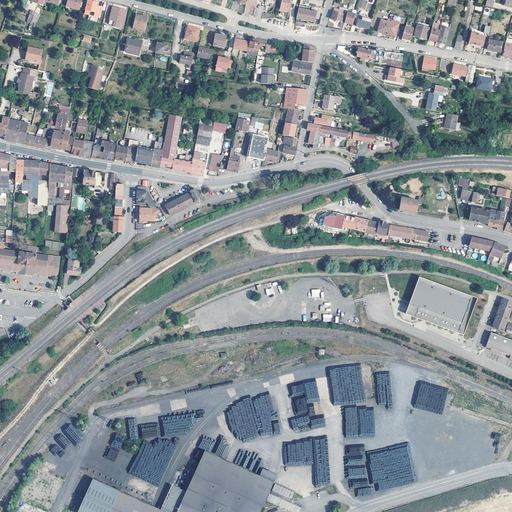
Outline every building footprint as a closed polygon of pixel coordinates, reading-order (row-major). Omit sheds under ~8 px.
[(82,0),(67,0),(66,5),(79,9),(82,0)] [(101,3),(90,0),(88,0),(86,10),(89,10),(88,13),(93,15),(94,12),(95,12),(97,8),(99,9),(101,3)] [(291,0),(280,0),(280,1),(282,1),(280,11),(288,13),(291,0)] [(366,0),(358,0),(357,8),(366,9),(367,0),(366,0)] [(495,1),(491,0),(486,0),(485,6),(493,8),(495,1)] [(127,10),(113,6),(109,19),(114,21),(113,26),(123,28),(127,10)] [(307,24),(310,25),(313,26),(314,22),(316,13),(320,14),(321,9),(312,7),(311,12),(298,10),(296,19),(307,21),(307,24)] [(345,11),(335,8),(334,12),(333,12),(331,19),(342,22),(343,18),(345,11)] [(37,23),(40,13),(30,10),(26,22),(31,24),(32,21),(37,23)] [(354,11),(348,10),(348,12),(346,19),(345,23),(353,25),(357,11),(354,10),(354,11)] [(147,17),(137,15),(134,27),(144,30),(147,17)] [(372,19),(362,17),(361,21),(358,20),(356,26),(369,30),(372,19)] [(399,23),(388,20),(388,21),(381,20),(377,32),(395,36),(399,23)] [(406,24),(405,31),(403,37),(403,38),(411,41),(414,29),(410,28),(411,26),(406,24)] [(425,26),(422,25),(421,26),(418,25),(414,36),(427,39),(429,28),(425,27),(425,26)] [(194,27),(188,26),(185,38),(197,41),(200,29),(194,28),(194,27)] [(441,29),(440,31),(437,42),(445,44),(449,29),(441,27),(441,29)] [(437,42),(440,31),(435,30),(432,29),(429,40),(437,42)] [(475,45),(478,34),(472,32),(469,43),(475,45)] [(226,35),(215,33),(213,44),(224,46),(226,35)] [(480,35),(478,34),(475,45),(482,47),(485,36),(480,35)] [(463,37),(458,35),(454,48),(460,49),(463,37)] [(494,51),(496,41),(492,40),(493,37),(490,36),(489,42),(487,41),(485,47),(488,48),(488,50),(494,51)] [(142,40),(136,38),(136,40),(129,38),(126,51),(139,54),(142,40)] [(260,40),(250,38),(249,47),(259,48),(260,40)] [(249,42),(235,39),(234,48),(247,51),(249,42)] [(502,42),(496,41),(494,51),(500,52),(502,42)] [(168,44),(157,42),(156,52),(160,53),(160,55),(165,55),(165,53),(169,54),(170,48),(167,48),(168,44)] [(511,44),(505,43),(503,56),(511,58),(511,44)] [(302,61),(313,62),(314,55),(315,47),(304,44),(302,61)] [(212,50),(199,46),(197,53),(196,56),(210,59),(212,50)] [(43,50),(29,47),(27,56),(28,59),(35,60),(34,62),(40,63),(43,50)] [(371,50),(359,48),(357,57),(369,59),(371,52),(371,50)] [(197,53),(185,51),(184,55),(181,54),(180,62),(188,64),(188,67),(190,68),(190,66),(194,66),(196,56),(197,53)] [(395,66),(397,53),(387,52),(376,51),(376,53),(377,53),(377,55),(384,56),(383,64),(395,66)] [(404,54),(397,53),(395,66),(402,67),(404,54)] [(224,57),(218,55),(216,65),(227,68),(227,67),(229,59),(230,57),(225,56),(224,57)] [(430,61),(424,59),(421,72),(427,73),(428,70),(435,71),(437,61),(431,60),(430,61)] [(313,62),(302,61),(294,60),(292,70),(311,73),(311,70),(313,62)] [(467,68),(454,65),(452,75),(465,77),(467,68)] [(475,66),(469,65),(465,82),(472,83),(475,66)] [(98,68),(93,66),(91,73),(90,72),(89,75),(92,75),(89,87),(98,90),(103,75),(102,75),(103,71),(97,69),(98,68)] [(273,68),(263,67),(261,83),(273,84),(274,76),(272,76),(273,68)] [(38,72),(24,68),(23,73),(21,73),(20,78),(20,80),(19,83),(18,87),(19,87),(18,91),(29,94),(30,90),(31,90),(34,77),(37,77),(38,72)] [(394,68),(391,68),(389,76),(400,78),(402,70),(394,68)] [(400,78),(389,76),(387,75),(386,80),(405,84),(406,79),(400,78)] [(186,79),(178,77),(176,88),(184,90),(186,79)] [(477,85),(491,88),(492,80),(479,77),(477,85)] [(436,85),(434,93),(439,94),(440,91),(453,94),(454,89),(436,85)] [(284,108),(289,108),(295,108),(296,103),(306,105),(307,102),(308,94),(308,89),(299,88),(299,89),(287,87),(284,108)] [(437,106),(439,94),(434,93),(429,93),(427,104),(437,106)] [(341,98),(324,95),(321,108),(338,111),(341,98)] [(39,147),(41,147),(44,138),(43,138),(44,132),(45,128),(54,130),(56,123),(58,111),(60,107),(50,105),(49,109),(48,116),(44,115),(37,133),(35,146),(39,147)] [(26,144),(35,146),(37,133),(44,115),(48,116),(49,109),(43,107),(37,106),(32,124),(28,124),(24,144),(26,144)] [(24,110),(12,108),(10,114),(22,117),(24,110)] [(286,122),(296,124),(300,109),(295,108),(289,108),(286,122)] [(58,111),(56,123),(66,126),(69,114),(58,111)] [(167,166),(173,167),(175,159),(182,116),(170,114),(164,144),(160,165),(167,166)] [(321,119),(315,118),(314,118),(313,120),(315,120),(314,123),(331,126),(333,116),(322,114),(321,119)] [(458,116),(448,114),(445,129),(459,132),(461,124),(457,123),(458,116)] [(0,134),(1,135),(5,136),(9,119),(9,118),(4,116),(2,123),(0,122),(0,134)] [(258,122),(259,118),(252,117),(250,126),(263,128),(264,123),(258,122)] [(87,129),(88,123),(88,120),(79,118),(78,121),(76,130),(76,133),(78,134),(79,132),(83,132),(81,140),(75,139),(72,151),(71,154),(76,155),(81,156),(82,155),(86,131),(87,129)] [(21,121),(9,119),(5,136),(4,139),(14,141),(16,142),(21,121)] [(197,135),(196,141),(193,155),(192,162),(190,172),(196,173),(203,174),(213,129),(226,132),(228,124),(200,119),(197,135)] [(250,121),(239,119),(236,129),(248,132),(250,121)] [(18,142),(24,144),(28,124),(29,123),(21,121),(16,142),(18,142)] [(296,124),(286,122),(285,125),(283,135),(294,137),(296,124)] [(314,144),(317,125),(310,124),(308,124),(307,130),(309,130),(311,131),(309,144),(314,144)] [(332,134),(333,128),(317,125),(314,144),(313,147),(318,147),(320,136),(325,137),(326,133),(332,134)] [(96,135),(103,136),(104,129),(97,128),(96,135)] [(333,128),(332,134),(348,137),(349,131),(333,128)] [(104,129),(103,136),(103,137),(110,139),(112,130),(104,129)] [(61,149),(65,133),(54,130),(53,135),(51,146),(53,147),(58,148),(61,149)] [(63,149),(67,150),(70,136),(71,131),(65,130),(65,133),(61,149),(63,149)] [(89,132),(86,131),(82,155),(81,156),(81,157),(83,157),(90,158),(92,159),(92,157),(91,157),(94,144),(94,142),(93,142),(88,141),(89,132)] [(358,140),(359,133),(349,131),(348,137),(348,138),(358,140)] [(44,138),(41,147),(48,149),(50,149),(51,146),(53,135),(44,132),(43,138),(44,138)] [(264,160),(266,149),(269,137),(252,133),(247,156),(249,157),(264,160)] [(375,136),(359,133),(358,140),(374,142),(375,136)] [(68,150),(72,151),(75,139),(75,137),(70,136),(67,150),(68,150)] [(284,145),(294,147),(296,139),(285,136),(284,142),(280,141),(280,144),(284,145)] [(393,141),(392,147),(399,147),(399,139),(388,138),(388,141),(393,141)] [(129,140),(128,147),(126,160),(133,161),(136,161),(151,165),(154,150),(138,148),(139,141),(129,140)] [(115,161),(117,145),(118,144),(116,143),(102,141),(101,145),(99,158),(106,159),(112,161),(115,161)] [(155,142),(154,150),(151,165),(151,166),(152,167),(160,168),(160,165),(164,144),(155,142)] [(101,145),(94,144),(91,157),(92,157),(93,157),(99,158),(101,145)] [(117,145),(115,161),(117,161),(125,163),(125,160),(126,160),(128,147),(117,145)] [(284,145),(282,152),(295,155),(297,148),(294,147),(284,145)] [(235,146),(232,146),(229,158),(239,160),(240,156),(233,155),(235,146)] [(266,149),(264,160),(276,162),(279,151),(266,149)] [(0,171),(0,191),(8,192),(9,173),(9,171),(10,155),(8,155),(0,152),(0,167),(0,171)] [(219,171),(220,167),(221,161),(222,154),(213,153),(209,169),(219,171)] [(180,160),(179,170),(180,171),(190,172),(192,162),(189,162),(190,155),(186,155),(185,161),(180,160)] [(240,161),(229,158),(228,162),(227,169),(236,171),(238,172),(240,161)] [(23,181),(23,179),(23,173),(24,160),(18,160),(16,160),(15,171),(15,181),(20,181),(23,181)] [(24,160),(23,173),(28,173),(28,179),(23,179),(23,181),(22,190),(28,190),(28,194),(28,197),(38,197),(38,180),(39,161),(34,160),(26,160),(24,160)] [(38,180),(41,180),(41,174),(49,175),(50,164),(48,163),(39,161),(38,180)] [(50,164),(49,175),(49,180),(49,181),(56,182),(58,182),(64,182),(65,174),(66,167),(62,166),(50,164)] [(95,171),(84,170),(83,184),(94,184),(95,171)] [(72,175),(65,174),(64,182),(68,183),(67,194),(63,193),(63,198),(62,205),(70,205),(72,175)] [(466,200),(472,201),(473,192),(468,191),(469,181),(460,179),(459,186),(464,187),(461,199),(466,200)] [(38,180),(38,197),(37,205),(48,206),(48,197),(49,181),(49,180),(41,180),(38,180)] [(137,204),(140,205),(156,207),(148,191),(148,188),(147,187),(143,187),(139,187),(137,188),(137,204)] [(190,192),(196,204),(203,201),(201,197),(204,196),(200,190),(198,191),(196,188),(190,192)] [(510,190),(498,188),(497,195),(509,198),(510,190)] [(196,204),(190,192),(165,205),(171,216),(196,204)] [(480,194),(473,192),(472,201),(471,202),(476,203),(477,195),(480,195),(480,194)] [(71,208),(83,209),(84,197),(72,196),(71,208)] [(423,198),(419,198),(418,201),(401,198),(399,210),(406,211),(416,213),(418,204),(421,205),(423,198)] [(67,232),(70,205),(62,205),(57,204),(55,231),(67,232)] [(156,207),(140,205),(139,222),(144,222),(146,222),(147,220),(150,220),(154,220),(155,214),(158,215),(159,208),(156,207)] [(488,224),(489,220),(489,219),(495,220),(497,211),(490,210),(490,211),(472,208),(469,220),(477,222),(488,224)] [(503,212),(499,211),(497,211),(495,220),(499,221),(503,221),(505,212),(503,212)] [(123,216),(114,216),(113,231),(123,232),(123,216)] [(346,227),(352,228),(354,219),(345,216),(342,229),(346,230),(346,227)] [(352,228),(365,232),(368,221),(360,218),(355,217),(354,219),(352,228)] [(503,221),(499,221),(489,220),(488,224),(488,226),(494,227),(497,228),(498,224),(500,225),(499,230),(503,231),(506,222),(503,221)] [(368,221),(365,232),(376,235),(376,233),(386,235),(388,225),(385,224),(386,222),(382,221),(379,221),(379,223),(372,222),(368,221)] [(341,224),(335,222),(334,223),(330,222),(329,227),(333,229),(332,232),(339,232),(341,224)] [(407,228),(390,225),(388,235),(426,241),(428,232),(407,228)] [(476,239),(471,238),(469,247),(475,248),(474,252),(479,253),(482,240),(476,239)] [(63,251),(64,243),(45,240),(44,248),(63,251)] [(487,241),(482,240),(479,253),(483,254),(484,250),(491,252),(494,243),(487,241)] [(491,252),(489,257),(488,260),(491,261),(494,255),(501,258),(506,247),(500,245),(494,243),(491,252)] [(0,269),(4,270),(6,271),(12,272),(13,271),(18,271),(19,269),(20,264),(35,266),(35,271),(37,274),(41,274),(42,275),(48,276),(50,275),(55,276),(58,274),(60,257),(36,253),(37,247),(29,246),(28,252),(0,248),(0,269)] [(79,261),(66,260),(63,285),(67,285),(68,274),(80,275),(81,267),(78,267),(79,265),(79,261)] [(35,266),(20,264),(19,269),(18,271),(19,273),(34,275),(37,274),(35,271),(35,266)] [(477,298),(419,277),(405,314),(463,335),(477,298)] [(312,297),(320,297),(320,289),(311,290),(312,297)] [(501,304),(511,308),(511,306),(511,302),(503,299),(502,302),(501,304)] [(511,310),(511,308),(501,304),(499,310),(509,314),(511,310)] [(509,314),(499,310),(498,312),(497,316),(507,320),(509,314)] [(495,319),(495,321),(505,325),(506,322),(507,320),(497,316),(495,319)] [(505,325),(495,321),(494,323),(492,327),(503,331),(505,325)] [(508,326),(505,325),(503,331),(511,333),(511,330),(507,329),(508,326)] [(511,341),(493,332),(487,346),(491,348),(491,349),(494,351),(496,352),(501,354),(502,351),(511,355),(510,358),(511,358),(511,341)] [(330,370),(334,406),(365,403),(362,367),(330,370)] [(317,382),(291,386),(293,396),(297,419),(291,420),(293,432),(306,429),(305,425),(310,424),(311,429),(325,427),(317,382)] [(149,439),(175,436),(174,426),(178,426),(179,434),(184,433),(183,427),(188,426),(186,408),(158,411),(158,416),(150,417),(151,425),(149,425),(149,432),(148,432),(149,439)] [(345,410),(346,439),(375,437),(373,411),(355,412),(355,409),(345,410)] [(249,441),(251,426),(242,425),(241,428),(232,426),(231,430),(237,432),(236,438),(249,441)] [(258,426),(258,430),(260,430),(261,436),(269,435),(268,425),(258,426)] [(385,444),(348,452),(348,455),(353,477),(359,478),(363,493),(365,493),(364,488),(367,487),(368,480),(365,479),(367,473),(376,471),(367,469),(368,463),(371,463),(372,452),(377,451),(377,448),(383,447),(384,453),(383,455),(387,454),(385,444)] [(288,453),(289,462),(285,462),(285,467),(313,465),(313,451),(306,452),(306,455),(300,455),(292,455),(292,452),(288,453)] [(265,511),(277,484),(209,453),(182,511),(163,511),(97,482),(83,511),(265,511)] [(16,511),(50,511),(63,478),(33,467),(16,511)] [(330,486),(329,472),(315,473),(316,487),(330,486)]
